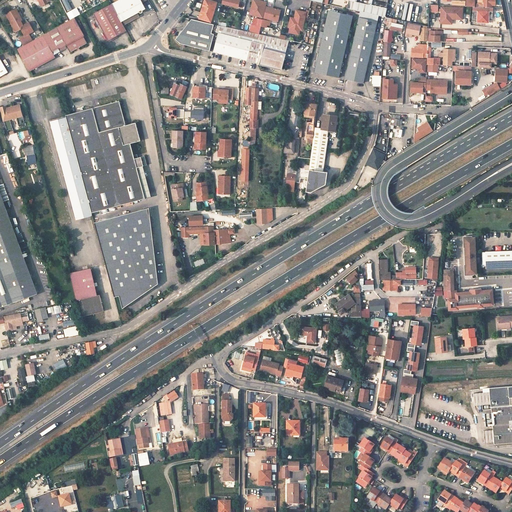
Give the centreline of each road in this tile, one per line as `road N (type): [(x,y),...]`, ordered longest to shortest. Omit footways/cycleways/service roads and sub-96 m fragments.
road 1 (motorway): [(511,120),(167,328),(0,443)]
road 2 (motorway): [(0,460),(511,143)]
road 3 (residential): [(374,106),(371,139),(349,185),(331,198),(119,331),(0,355)]
road 4 (tertiary): [(511,92),(388,170),(379,191),(388,211),(413,219),(511,164)]
road 5 (unknown): [(119,331),(101,269),(73,228),(29,84)]
road 6 (residential): [(216,359),(378,246),(437,229)]
road 7 (residential): [(150,43),(374,106)]
road 8 (residential): [(430,439),(309,397),(242,384)]
road 9 (unknown): [(0,163),(45,292),(0,315)]
road 10 (unclassified): [(0,93),(150,43)]
road 11 (residential): [(198,163),(165,160),(150,43)]
road 12 (residential): [(241,511),(242,384)]
